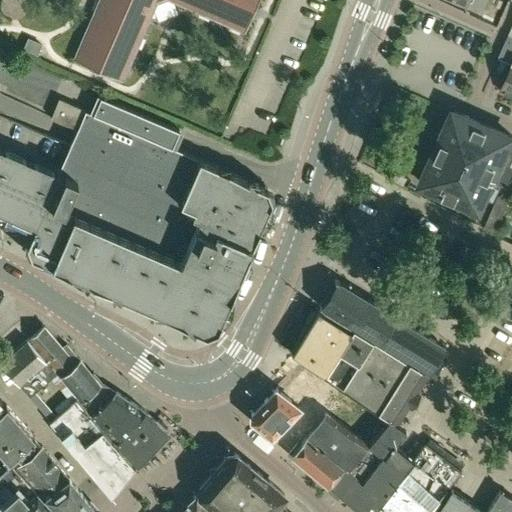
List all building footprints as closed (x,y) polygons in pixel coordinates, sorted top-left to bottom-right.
[(100,0),(75,60),(121,79),(154,1),(157,0),(175,0),(245,30),(251,16),(255,7),(257,0),(100,0)] [(511,62),(500,90),(511,94),(511,35),(502,57),(511,61),(511,62)] [(172,145),(179,129),(100,94),(93,111),(58,96),(51,114),(77,125),(69,145),(58,170),(47,165),(0,145),(0,210),(23,220),(34,225),(24,247),(26,252),(210,332),(215,329),(274,193),(272,189),(172,145)] [(506,186),(511,173),(511,139),(510,139),(511,135),(511,134),(454,109),(422,183),(480,209),(492,180),(506,186)] [(496,233),(509,199),(497,195),(485,228),(496,233)] [(441,344),(395,315),(395,314),(394,313),(393,313),(340,280),(336,278),(320,305),(323,307),(323,306),(428,370),(442,348),(441,344)] [(396,422),(427,373),(424,371),(356,328),(352,330),(318,309),(291,352),(356,396),(390,418),(391,418),(396,422)] [(54,366),(52,368),(55,371),(56,370),(84,403),(136,462),(166,431),(144,410),(113,389),(104,381),(101,384),(67,343),(63,347),(44,325),(29,336),(34,343),(32,344),(40,354),(42,352),(54,366)] [(27,338),(0,361),(29,395),(56,372),(55,371),(52,368),(40,354),(32,344),(27,338)] [(290,400),(275,387),(251,411),(251,416),(271,433),(296,406),(290,400)] [(60,434),(104,488),(109,494),(133,465),(86,410),(88,410),(75,395),(49,418),(61,433),(60,434)] [(34,435),(5,402),(0,407),(0,447),(9,457),(10,456),(34,435)] [(369,442),(348,426),(329,412),(325,409),(306,433),(291,450),(359,511),(370,511),(411,458),(395,444),(406,430),(391,418),(390,418),(369,442)] [(41,443),(34,435),(10,456),(60,511),(91,511),(92,505),(51,455),(41,443)] [(461,470),(441,455),(424,443),(404,471),(405,471),(373,511),(426,511),(447,486),(461,470)] [(289,511),(277,501),(284,493),(234,452),(226,452),(198,485),(198,494),(220,511),(289,511)] [(0,511),(57,511),(13,461),(3,470),(0,472),(0,511)] [(511,511),(511,496),(500,489),(487,511),(480,507),(451,488),(435,511),(511,511)] [(210,511),(194,494),(186,502),(185,501),(172,511),(210,511)]
